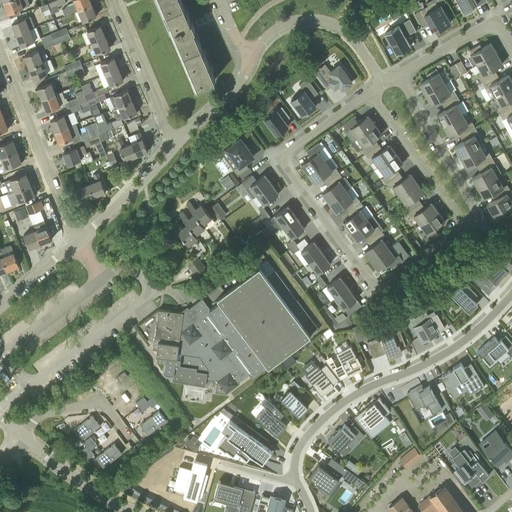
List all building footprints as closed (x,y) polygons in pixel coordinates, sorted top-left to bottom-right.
[(8,0),(4,2),(8,14),(10,19),(21,14),(19,9),(30,5),(27,0),(8,0)] [(65,0),(56,0),(48,4),(49,9),(50,10),(66,3),(65,0)] [(78,10),(79,10),(92,5),(90,0),(74,0),(75,2),(65,6),(66,7),(62,9),(65,16),(78,10)] [(196,29),(192,21),(191,22),(181,0),(161,0),(199,86),(216,79),(194,30),(196,29)] [(451,22),(438,0),(437,0),(415,13),(422,27),(429,23),(431,26),(437,22),(441,28),(451,22)] [(457,0),(462,7),(460,8),(464,15),(474,10),(472,6),(478,3),(476,0),(457,0)] [(488,0),(476,7),(480,14),(492,8),(488,0)] [(42,12),(49,9),(48,4),(47,3),(40,6),(42,12)] [(92,5),(79,10),(83,21),(97,16),(92,5)] [(399,14),(406,27),(413,23),(406,10),(399,14)] [(12,23),(17,34),(34,27),(35,27),(31,16),(25,18),(12,23)] [(68,30),(68,32),(78,29),(86,26),(84,23),(77,25),(71,28),(68,30)] [(397,23),(384,31),(395,51),(409,44),(397,23)] [(87,31),(92,42),(105,36),(101,25),(87,31)] [(34,27),(17,34),(21,46),(35,41),(34,40),(38,39),(34,27)] [(68,32),(66,27),(58,30),(60,36),(68,32)] [(51,33),(53,39),(60,36),(58,30),(51,33)] [(68,32),(60,36),(63,41),(71,38),(68,32)] [(60,36),(53,39),(55,44),(57,44),(58,46),(62,44),(61,42),(63,41),(60,36)] [(105,36),(92,42),(96,52),(97,53),(110,48),(105,36)] [(472,54),(478,64),(497,53),(491,43),(482,48),(480,44),(471,49),(470,49),(472,54)] [(25,55),(29,67),(43,61),(48,59),(43,48),(38,50),(25,55)] [(480,78),(483,82),(494,75),(491,70),(503,64),(497,53),(478,64),(481,71),(477,73),(479,77),(480,77),(480,78)] [(71,62),(74,68),(81,65),(93,60),(91,54),(90,54),(79,59),(71,62)] [(101,63),(106,74),(119,68),(114,57),(101,63)] [(455,63),(461,74),(467,71),(461,60),(455,63)] [(43,61),(29,67),(34,78),(47,73),(43,61)] [(64,65),(66,71),(74,68),(71,62),(64,65)] [(455,63),(450,66),(456,77),(461,74),(455,63)] [(76,73),(83,70),(81,65),(74,68),(76,73)] [(350,83),(338,66),(330,71),(325,65),(315,72),(327,89),(332,85),(335,88),(339,85),(342,89),(344,87),(345,88),(349,85),(348,84),(350,83)] [(74,68),(66,71),(68,77),(76,73),(74,68)] [(119,68),(106,74),(110,85),(124,80),(119,68)] [(428,78),(420,83),(426,93),(445,83),(439,72),(438,72),(436,68),(436,69),(426,74),(428,78)] [(492,89),(495,96),(511,86),(511,80),(509,74),(497,81),(494,75),(483,82),(486,87),(485,88),(487,92),(492,89)] [(307,78),(286,93),(303,115),(316,105),(309,95),(316,90),(307,78)] [(38,88),(42,99),(56,94),(51,82),(38,88)] [(83,90),(85,94),(93,91),(89,82),(81,85),(83,90)] [(445,83),(426,93),(431,104),(443,98),(446,103),(458,96),(454,90),(450,92),(445,83)] [(99,95),(105,93),(108,91),(106,85),(97,89),(99,95)] [(497,108),(500,114),(511,107),(509,102),(511,99),(511,86),(495,96),(501,106),(497,108)] [(99,95),(97,89),(93,91),(85,94),(87,100),(99,95)] [(110,97),(115,108),(119,106),(132,101),(128,89),(114,95),(110,97)] [(77,98),(79,104),(87,100),(85,94),(83,90),(75,93),(77,98)] [(47,111),(66,103),(68,102),(66,97),(65,98),(62,91),(56,94),(42,99),(47,111)] [(87,100),(89,105),(107,98),(105,93),(99,95),(87,100)] [(449,108),(437,114),(443,125),(463,114),(457,104),(461,102),(458,96),(446,103),(449,108)] [(91,109),(89,105),(87,100),(70,107),(72,112),(82,109),(83,113),(91,109)] [(119,106),(115,108),(113,109),(117,120),(124,118),(137,112),(132,101),(119,106)] [(290,117),(282,106),(265,119),(276,135),(289,126),(285,121),(290,117)] [(507,116),(511,125),(511,106),(511,107),(500,114),(503,119),(507,116)] [(51,120),(55,132),(68,126),(73,124),(69,113),(64,115),(51,120)] [(463,114),(443,125),(449,135),(460,129),(463,134),(475,127),(472,121),(468,124),(463,114)] [(351,128),(357,137),(375,125),(368,115),(358,122),(355,118),(355,117),(355,116),(340,128),(343,126),(347,131),(351,128)] [(0,118),(0,131),(8,128),(4,117),(0,118)] [(106,120),(97,123),(101,132),(113,127),(111,122),(107,123),(106,120)] [(85,126),(89,137),(98,134),(101,132),(97,123),(96,122),(85,126)] [(375,125),(357,137),(364,147),(361,149),(365,154),(376,146),(372,141),(382,134),(375,125)] [(68,126),(55,132),(60,143),(73,138),(68,126)] [(475,127),(463,134),(466,139),(455,146),(461,156),(480,145),(475,135),(479,133),(475,127)] [(138,140),(132,143),(137,156),(148,151),(140,132),(135,134),(138,140)] [(98,134),(89,137),(84,138),(87,146),(101,141),(98,134)] [(0,157),(1,157),(17,151),(13,139),(0,144),(0,157)] [(137,156),(132,143),(125,146),(122,139),(117,141),(125,160),(137,156)] [(241,139),(227,148),(239,165),(233,169),(238,176),(249,168),(246,162),(254,156),(249,150),(250,150),(246,144),(245,145),(241,139)] [(302,164),(308,173),(326,160),(319,151),(322,149),(318,143),(307,152),(308,152),(311,157),(301,164),(302,164)] [(84,144),(63,153),(68,164),(75,162),(77,167),(93,160),(91,155),(86,157),(85,153),(87,152),(84,144)] [(369,165),(374,161),(379,166),(396,154),(389,144),(379,151),(376,146),(365,154),(362,156),(369,165)] [(480,145),(461,156),(467,167),(478,160),(481,165),(493,159),(490,153),(486,155),(480,145)] [(6,168),(22,162),(17,151),(1,157),(0,157),(5,169),(6,168)] [(111,165),(111,166),(118,163),(113,152),(107,155),(109,160),(111,165)] [(496,157),(502,169),(510,165),(504,153),(496,157)] [(379,166),(385,176),(382,178),(386,183),(397,175),(393,170),(403,163),(396,154),(379,166)] [(484,171),(473,177),(478,188),(498,177),(502,174),(496,164),(493,159),(481,165),(484,171)] [(308,173),(315,182),(315,183),(325,176),(329,181),(340,172),(336,167),(333,170),(326,160),(308,173)] [(350,174),(346,168),(340,172),(344,178),(350,174)] [(96,181),(89,183),(94,196),(106,191),(98,172),(93,174),(96,181)] [(323,193),(329,202),(347,189),(340,180),(343,177),(340,172),(329,181),(332,185),(322,193),(323,193)] [(26,173),(4,182),(8,193),(31,184),(26,173)] [(389,188),(393,186),(400,195),(417,182),(410,173),(400,180),(397,175),(386,183),(389,188)] [(272,184),(265,174),(264,175),(261,178),(260,178),(257,180),(252,174),(244,181),(248,186),(246,187),(253,198),(254,198),(257,195),(272,184)] [(235,182),(229,175),(221,181),(227,189),(235,182)] [(498,177),(478,188),(484,198),(496,192),(497,195),(509,188),(507,184),(503,186),(498,177)] [(94,196),(89,183),(83,186),(80,179),(75,181),(83,201),(94,196)] [(400,195),(407,205),(403,207),(407,212),(418,204),(414,199),(424,192),(417,182),(400,195)] [(31,184),(8,193),(7,193),(12,205),(19,202),(35,195),(31,184)] [(272,184),(257,195),(264,204),(279,193),(272,184)] [(509,188),(497,195),(499,197),(488,204),(494,214),(502,209),(505,213),(511,209),(511,201),(507,194),(511,191),(509,188)] [(346,205),(350,210),(361,201),(357,196),(354,199),(347,189),(329,202),(336,211),(336,212),(346,205)] [(26,206),(29,213),(43,208),(40,200),(26,206)] [(187,204),(194,214),(195,214),(202,225),(203,225),(212,217),(202,204),(196,208),(191,201),(187,204)] [(364,207),(361,201),(350,210),(353,214),(343,221),(344,222),(351,231),(368,218),(361,209),(364,207)] [(215,210),(221,206),(218,202),(212,206),(215,210)] [(411,217),(414,215),(421,224),(438,211),(431,202),(421,209),(418,204),(407,212),(411,217)] [(262,205),(258,207),(263,213),(266,211),(262,205)] [(284,209),(283,209),(271,218),(280,229),(284,227),(283,226),(296,217),(288,205),(286,207),(284,209)] [(28,216),(25,207),(14,211),(18,220),(28,216)] [(180,214),(187,225),(188,224),(198,238),(196,235),(205,228),(203,225),(202,225),(195,214),(194,214),(189,218),(184,211),(180,214)] [(421,224),(428,233),(424,236),(428,241),(424,244),(425,244),(440,233),(439,232),(439,233),(436,228),(445,221),(438,211),(421,224)] [(303,229),(305,228),(296,217),(283,226),(284,227),(292,238),(300,232),(300,231),(303,229)] [(357,241),(367,234),(371,238),(382,230),(378,225),(375,228),(368,218),(351,231),(357,240),(357,241)] [(33,224),(35,230),(40,244),(52,239),(47,225),(47,226),(44,219),(33,224)] [(188,224),(187,225),(182,228),(177,221),(173,224),(188,245),(198,238),(188,224)] [(40,244),(35,230),(24,235),(29,248),(40,244)] [(382,230),(371,238),(374,243),(365,250),(365,251),(372,260),(389,247),(382,238),(385,236),(382,230)] [(417,239),(412,242),(417,249),(421,246),(417,239)] [(313,242),(310,244),(309,244),(301,250),(310,262),(322,252),(314,241),(313,242)] [(0,248),(0,251),(2,257),(3,256),(8,270),(19,265),(14,252),(11,244),(0,248)] [(389,247),(372,260),(378,269),(379,270),(388,263),(392,267),(391,267),(392,268),(407,257),(406,257),(403,259),(393,245),(389,247)] [(326,267),(329,265),(331,263),(322,252),(310,262),(318,273),(326,267)] [(200,260),(197,255),(187,263),(190,267),(200,260)] [(3,256),(2,257),(0,257),(0,273),(8,270),(3,256)] [(184,312),(179,311),(159,309),(153,348),(157,349),(156,355),(165,356),(162,372),(172,374),(171,379),(206,384),(206,379),(214,380),(216,379),(218,382),(216,383),(215,391),(224,393),(225,392),(226,393),(240,383),(238,382),(249,374),(252,378),(255,375),(254,373),(267,364),(269,366),(311,335),(303,325),(311,319),(297,299),(296,300),(289,290),(290,290),(267,259),(261,263),(262,265),(260,267),(218,298),(220,301),(210,308),(203,298),(184,312)] [(200,260),(190,267),(194,272),(203,265),(200,260)] [(203,265),(194,272),(197,276),(207,269),(203,265)] [(339,277),(336,279),(335,280),(327,286),(336,297),(349,288),(340,276),(339,277)] [(468,312),(469,311),(469,312),(478,303),(473,299),(477,294),(461,278),(449,291),(464,306),(463,307),(468,312)] [(357,299),(349,288),(336,297),(344,308),(352,302),(355,300),(357,299)] [(396,316),(393,308),(387,310),(390,318),(396,316)] [(439,331),(445,327),(437,313),(431,317),(413,327),(422,342),(440,332),(439,331)] [(330,328),(323,333),(327,338),(333,333),(330,328)] [(367,342),(373,358),(387,352),(389,358),(403,353),(400,347),(406,345),(400,330),(393,333),(392,331),(380,336),(381,336),(367,342)] [(495,336),(477,351),(490,366),(497,360),(496,358),(506,350),(511,356),(511,355),(511,342),(506,335),(499,341),(495,336)] [(354,376),(365,370),(356,344),(341,352),(354,376)] [(333,369),(337,367),(331,356),(325,359),(333,369)] [(450,387),(455,396),(467,389),(465,386),(478,377),(484,386),(471,363),(464,368),(461,363),(453,367),(453,368),(442,375),(449,388),(450,387)] [(322,395),(334,385),(333,384),(339,380),(326,364),(321,368),(318,365),(306,375),(315,386),(317,389),(322,395)] [(125,371),(117,377),(121,381),(128,375),(125,371)] [(301,387),(294,380),(291,384),(298,391),(301,387)] [(407,393),(416,409),(427,403),(433,414),(442,409),(429,386),(424,389),(422,385),(407,393)] [(309,406),(291,388),(280,398),(299,416),(309,406)] [(147,400),(144,396),(136,402),(139,406),(147,400)] [(152,396),(147,400),(150,405),(152,407),(158,403),(152,396)] [(262,403),(266,407),(256,417),(277,437),(287,426),(280,419),(284,414),(267,398),(262,403)] [(143,411),(150,405),(147,400),(139,406),(143,411)] [(478,407),(488,418),(495,412),(485,401),(478,407)] [(368,413),(358,421),(370,435),(382,425),(385,428),(392,423),(386,417),(392,412),(386,406),(381,410),(376,404),(367,411),(368,413)] [(164,424),(155,412),(136,427),(145,438),(164,424)] [(102,425),(93,414),(75,428),(84,440),(102,425)] [(404,427),(398,418),(395,420),(400,429),(404,427)] [(229,419),(220,431),(235,442),(227,452),(235,458),(238,454),(248,462),(253,456),(264,464),(273,452),(229,419)] [(354,425),(350,429),(344,424),(334,435),(333,434),(327,440),(333,446),(334,445),(340,451),(355,435),(359,440),(364,434),(354,425)] [(489,454),(497,463),(503,457),(505,460),(507,458),(504,455),(506,453),(509,456),(511,453),(511,449),(504,441),(495,431),(487,437),(491,442),(484,447),(489,453),(489,454)] [(94,440),(91,436),(83,442),(86,446),(94,440)] [(199,446),(195,444),(190,440),(191,439),(191,438),(188,437),(184,442),(196,450),(199,446)] [(74,443),(78,448),(79,447),(80,449),(84,447),(82,445),(83,444),(79,439),(74,443)] [(130,450),(121,439),(103,453),(111,465),(130,450)] [(94,440),(86,446),(86,447),(89,450),(91,449),(97,444),(94,440)] [(400,456),(406,466),(422,456),(416,446),(400,456)] [(94,454),(91,449),(89,450),(86,447),(81,451),(87,460),(94,454)] [(454,471),(463,482),(473,474),(472,473),(475,470),(482,478),(482,479),(482,480),(491,472),(491,471),(489,473),(482,465),(484,464),(475,452),(475,453),(479,458),(478,460),(470,450),(469,450),(473,456),(472,457),(464,449),(461,452),(460,451),(453,457),(460,466),(454,471)] [(318,463),(309,476),(321,485),(318,488),(328,494),(342,475),(357,486),(362,479),(357,475),(344,466),(332,457),(324,467),(318,463)] [(183,468),(177,490),(185,492),(184,496),(197,500),(198,496),(202,497),(208,474),(205,473),(207,463),(194,459),(191,469),(180,466),(179,467),(183,468)] [(349,459),(344,466),(357,475),(362,468),(349,459)] [(219,480),(214,498),(227,501),(237,504),(235,511),(249,511),(255,490),(234,485),(233,487),(230,486),(231,484),(219,480)] [(463,511),(444,486),(430,496),(436,504),(442,511),(463,511)] [(285,499),(281,498),(271,495),(270,497),(269,500),(261,498),(261,497),(259,505),(256,511),(292,511),(293,509),(286,507),(284,506),(286,499),(285,499)] [(413,511),(412,510),(402,496),(389,506),(393,511),(413,511)] [(424,511),(425,511),(436,504),(430,496),(419,505),(424,511)]
